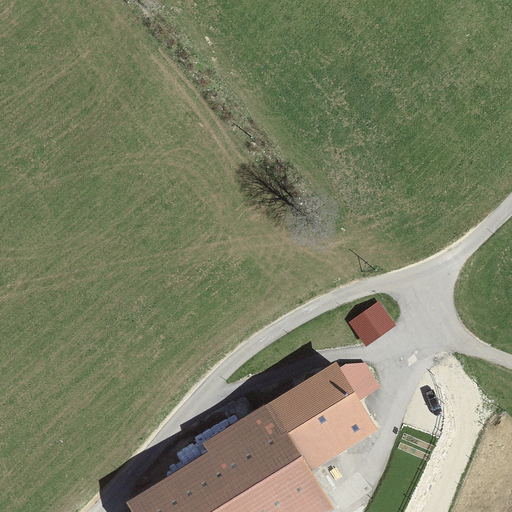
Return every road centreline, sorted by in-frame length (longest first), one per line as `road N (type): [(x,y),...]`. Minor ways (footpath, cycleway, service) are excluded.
road 1 (unclassified): [(511,203),(440,263),(329,301),(261,339),(95,511)]
road 2 (track): [(421,271),(435,333),(511,363)]
